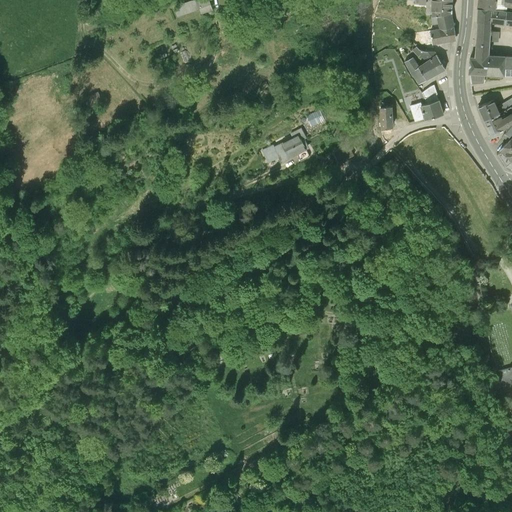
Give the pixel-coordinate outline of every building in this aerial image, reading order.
[(214,0),(196,0),(173,9),(177,18),(198,11),(199,14),(218,6),(214,0)] [(431,0),(431,2),(431,10),(432,10),(432,16),(436,15),(451,12),(452,12),(452,0),(431,0)] [(478,0),(478,9),(496,11),(496,0),(478,0)] [(496,0),(496,11),(507,12),(507,8),(507,7),(504,7),(505,0),(496,0)] [(496,11),(478,9),(477,23),(491,25),(505,26),(507,12),(496,11)] [(438,23),(442,28),(442,29),(454,26),(451,12),(436,15),(432,16),(431,16),(431,25),(438,23)] [(491,25),(477,23),(475,54),(490,55),(491,25)] [(432,44),(456,40),(454,26),(442,29),(442,28),(430,30),(432,44)] [(412,41),(417,46),(432,44),(430,30),(416,33),(410,34),(412,41)] [(420,55),(426,61),(436,55),(434,51),(424,51),(419,50),(417,46),(412,50),(418,57),(420,55)] [(475,58),(470,58),(469,73),(504,76),(505,56),(490,55),(475,54),(475,58)] [(419,66),(413,57),(404,62),(419,85),(445,68),(436,55),(426,61),(419,66)] [(378,106),(393,105),(392,93),(377,94),(378,106)] [(511,98),(497,107),(500,114),(511,107),(511,98)] [(439,100),(421,106),(420,102),(409,106),(414,122),(415,121),(416,123),(444,114),(439,100)] [(494,100),(478,107),(484,121),(492,118),(492,119),(501,115),(500,114),(497,107),(494,100)] [(392,108),(380,109),(380,131),(393,129),(392,108)] [(492,118),(484,121),(491,137),(492,138),(494,139),(499,136),(500,134),(500,133),(505,130),(507,132),(511,125),(511,112),(502,118),(501,115),(492,119),(492,118)] [(307,136),(302,127),(291,133),(293,136),(263,153),(269,162),(278,157),(281,162),(298,153),(301,159),(309,155),(306,150),(310,148),(305,138),(307,136)] [(511,136),(510,138),(500,151),(511,161),(511,136)] [(348,147),(333,154),(338,165),(353,157),(348,147)] [(511,395),(511,372),(499,376),(506,398),(511,395)]
